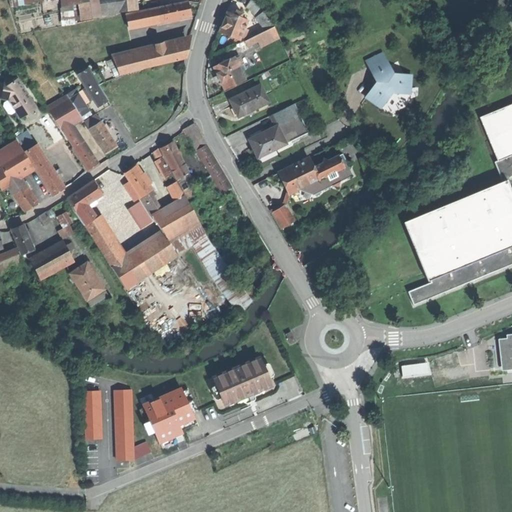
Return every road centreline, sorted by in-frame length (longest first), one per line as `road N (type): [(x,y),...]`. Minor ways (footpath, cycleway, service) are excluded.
road 1 (unclassified): [(87,493),(348,384)]
road 2 (residential): [(200,107),(0,226)]
road 3 (residential): [(200,107),(294,272)]
road 4 (unclassified): [(356,338),(436,332),(511,302)]
road 5 (unclassified): [(365,511),(348,384)]
